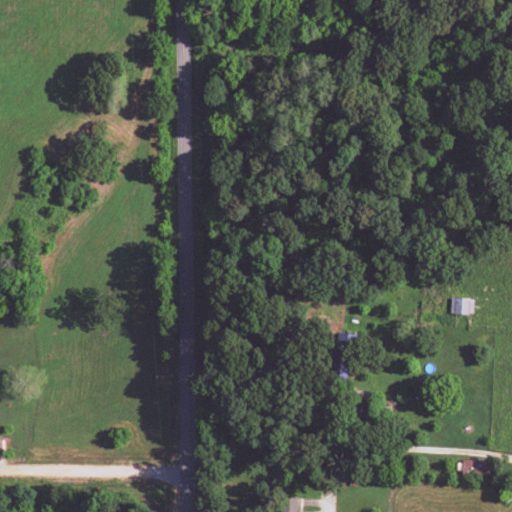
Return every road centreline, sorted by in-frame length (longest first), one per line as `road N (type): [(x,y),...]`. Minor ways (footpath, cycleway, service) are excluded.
road 1 (tertiary): [(182,511),(179,0)]
road 2 (residential): [(0,470),(183,473)]
